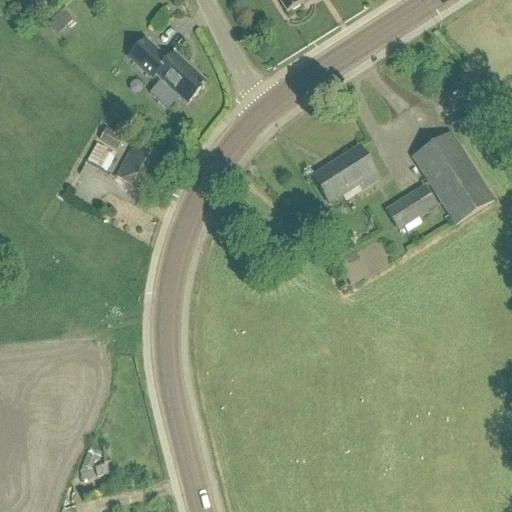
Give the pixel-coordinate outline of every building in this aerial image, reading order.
[(276,0),(286,15),(290,13),(292,14),(299,9),(299,6),(308,0),(276,0)] [(166,63),(144,43),(127,61),(150,82),(153,79),(185,108),(205,87),(172,57),(166,63)] [(117,154),(124,142),(106,132),(100,144),(117,154)] [(453,230),(493,205),(450,137),(411,162),(453,230)] [(142,196),(160,163),(132,148),(114,180),(142,196)] [(105,176),(114,161),(105,156),(106,154),(96,149),(87,165),(105,176)] [(360,195),(378,183),(358,151),(310,181),(328,208),(357,190),(360,195)] [(424,190),(384,214),(398,235),(437,210),(424,190)]
